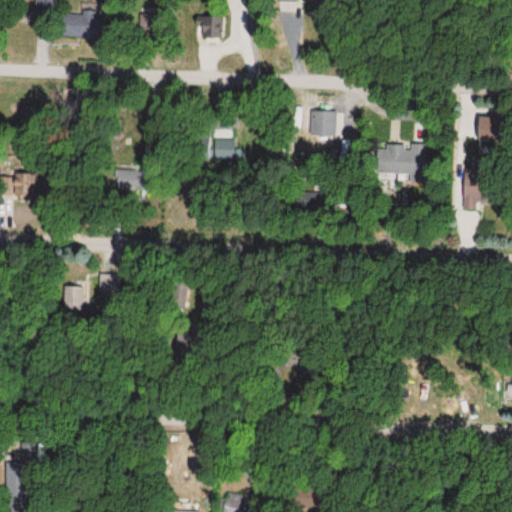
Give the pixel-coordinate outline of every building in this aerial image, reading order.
[(59,37),(103,38),(103,14),(59,14),(59,37)] [(200,18),(200,39),(223,39),(223,18),(200,18)] [(379,145),(378,173),(423,175),(424,147),(379,145)] [(146,190),(146,171),(117,171),(117,190),(146,190)] [(68,286),(68,310),(89,310),(89,286),(68,286)] [(14,485),(33,485),(33,462),(14,462),(14,485)] [(245,511),(245,494),(226,494),(226,511),(245,511)]
